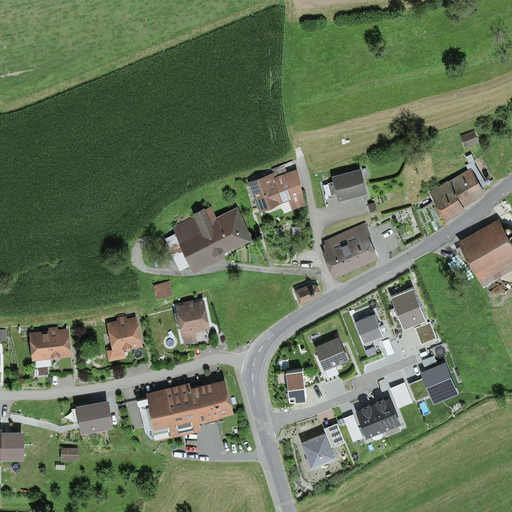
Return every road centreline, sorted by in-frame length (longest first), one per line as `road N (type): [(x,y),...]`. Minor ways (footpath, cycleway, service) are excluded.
road 1 (unclassified): [(256,360),(224,359),(80,394),(0,396)]
road 2 (tertiary): [(511,183),(467,219),(334,297)]
road 3 (residential): [(261,423),(360,391),(371,376),(413,360)]
